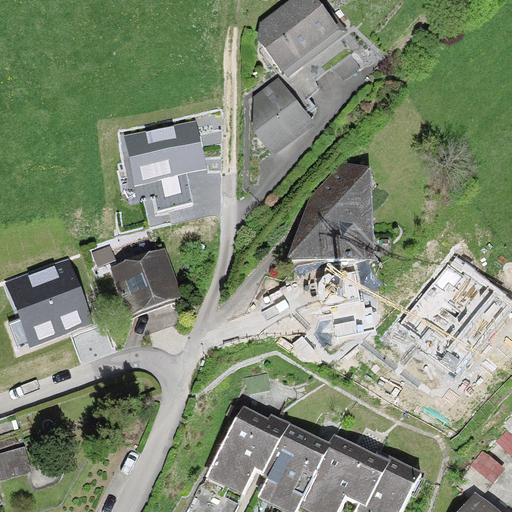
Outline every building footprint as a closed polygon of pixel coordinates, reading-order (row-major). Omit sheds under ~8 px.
[(286,49),(295,60),(332,33),(307,0),(298,0),(261,28),(259,45),(271,60),(286,49)] [(346,57),(330,70),(340,80),(355,69),(346,57)] [(272,153),(305,127),(275,88),(257,102),(256,133),(272,153)] [(205,168),(195,122),(127,137),(137,183),(205,168)] [(314,194),(290,255),(372,256),(369,170),(343,165),(314,194)] [(158,305),(174,299),(159,257),(114,273),(124,300),(122,304),(124,311),(131,314),(137,311),(139,307),(156,301),(158,305)] [(68,261),(8,283),(31,345),(91,323),(68,261)] [(510,306),(455,263),(403,330),(458,372),(510,306)] [(269,420),(243,406),(207,475),(241,493),(255,468),(264,473),(289,423),(272,414),(269,420)] [(329,443),(289,423),(264,473),(262,476),(268,479),(259,497),(289,511),(296,511),(299,506),(331,444),(329,443)] [(28,424),(18,427),(23,441),(32,438),(28,424)] [(334,433),(329,443),(331,444),(299,506),(310,511),(338,511),(346,496),(361,503),(366,506),(389,460),(377,454),(334,433)] [(21,449),(0,454),(0,480),(28,473),(21,449)] [(379,450),(377,454),(389,460),(366,506),(361,503),(356,511),(400,511),(421,471),(379,450)] [(484,511),(473,502),(464,511),(484,511)]
